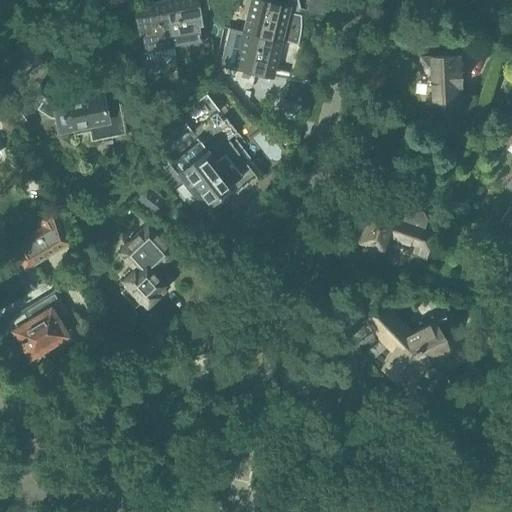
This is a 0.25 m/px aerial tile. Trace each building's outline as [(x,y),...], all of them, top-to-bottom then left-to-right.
[(162,0),(161,0),(138,4),(131,5),(133,16),(137,35),(141,34),(144,46),(146,61),(172,56),(162,0)] [(162,0),(172,56),(175,55),(174,47),(201,42),(200,36),(198,24),(201,23),(199,15),(202,14),(201,8),(206,7),(204,0),(162,0)] [(246,18),(243,32),(280,41),(297,45),(298,40),(300,34),(300,27),(301,21),(300,15),(300,8),(298,2),(297,0),(287,0),(286,5),(266,0),(254,0),(250,19),(246,18)] [(243,32),(231,29),(222,65),(265,76),(271,77),(280,41),(243,32)] [(110,31),(84,39),(92,65),(118,56),(110,31)] [(459,55),(420,56),(420,73),(430,73),(431,102),(449,102),(449,127),(462,127),(474,96),(460,90),(459,55)] [(41,83),(33,94),(43,100),(41,102),(37,109),(51,119),(54,118),(57,117),(60,129),(73,126),(75,132),(90,129),(91,138),(124,132),(116,89),(101,92),(100,85),(84,88),(85,95),(64,99),(41,83)] [(300,105),(285,101),(281,117),(296,121),(300,105)] [(506,148),(511,141),(511,139),(511,106),(503,120),(491,138),(506,148)] [(19,108),(8,116),(21,135),(32,127),(19,108)] [(183,123),(173,128),(165,134),(167,136),(164,138),(166,152),(191,132),(184,123),(183,123)] [(34,131),(26,137),(33,148),(41,143),(34,131)] [(288,142),(284,134),(279,138),(285,145),(288,142)] [(189,204),(198,197),(204,205),(233,183),(233,182),(241,175),(226,154),(217,161),(201,140),(175,160),(176,162),(173,164),(186,181),(176,188),(180,193),(178,194),(184,201),(185,200),(189,204)] [(165,197),(148,185),(154,177),(143,169),(126,193),(144,206),(153,213),(165,197)] [(367,210),(358,239),(365,241),(363,249),(374,253),(377,245),(383,247),(388,234),(412,241),(408,253),(425,258),(426,256),(429,246),(428,246),(433,231),(422,228),(425,217),(422,210),(401,203),(393,207),(390,217),(367,210)] [(42,225),(12,242),(26,266),(36,260),(58,247),(53,238),(65,231),(57,204),(37,216),(42,225)] [(470,222),(483,237),(488,232),(475,217),(470,222)] [(168,285),(154,270),(160,264),(163,267),(177,254),(148,222),(115,252),(132,269),(121,279),(145,306),(168,285)] [(43,297),(0,322),(0,330),(16,358),(27,352),(28,355),(31,353),(34,355),(42,351),(42,347),(64,334),(63,331),(65,328),(60,320),(57,320),(56,319),(66,312),(54,291),(36,260),(26,266),(43,297)] [(383,304),(363,322),(391,352),(382,369),(407,384),(419,363),(444,350),(432,324),(411,334),(383,304)] [(485,335),(499,336),(499,314),(486,313),(485,335)]
